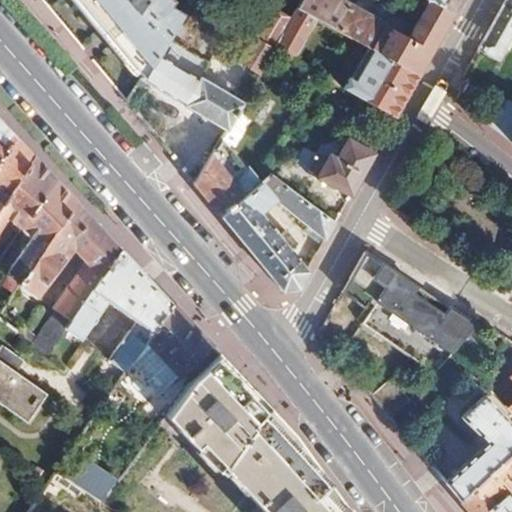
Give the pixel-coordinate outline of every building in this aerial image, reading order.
[(73,0),(139,78),(155,51),(178,13),(163,3),(165,0),(73,0)] [(318,15),(329,21),(377,51),(416,74),(450,13),(428,0),(419,0),(424,3),(404,39),(338,0),(301,0),(299,3),(318,15)] [(428,0),(450,13),(457,0),(428,0)] [(511,0),(502,0),(475,50),(494,61),(511,29),(511,0)] [(318,15),(299,3),(284,30),(277,41),(295,53),(313,23),(318,15)] [(329,21),(318,15),(313,23),(323,29),(329,21)] [(284,30),(264,18),(243,54),(262,67),(277,41),(284,30)] [(139,78),(138,79),(224,131),(232,118),(238,107),(241,102),(155,51),(139,78)] [(348,76),(342,84),(392,116),(416,74),(377,51),(359,82),(348,76)] [(191,186),(219,219),(261,176),(247,162),(232,176),(218,158),(229,139),(232,141),(249,113),(238,107),(232,118),(224,131),(191,186)] [(511,121),(498,111),(486,127),(507,144),(511,136),(511,121)] [(0,154),(13,135),(0,121),(0,154)] [(0,154),(0,201),(31,154),(13,135),(0,154)] [(314,152),(303,145),(293,160),(296,166),(347,195),(371,152),(344,137),(341,142),(319,143),(314,152)] [(52,176),(31,154),(0,201),(0,229),(9,216),(18,225),(52,176)] [(261,176),(219,219),(280,293),(294,289),(313,257),(306,253),(299,266),(282,246),(286,243),(280,236),(276,239),(258,215),(274,202),(308,232),(305,237),(318,248),(333,221),(267,170),(261,176)] [(18,225),(28,236),(4,273),(10,277),(4,287),(11,293),(17,282),(73,199),(52,176),(18,225)] [(17,282),(37,296),(72,247),(84,261),(52,306),(56,309),(70,319),(120,250),(73,199),(17,282)] [(171,304),(120,250),(70,319),(63,328),(80,340),(105,302),(134,323),(107,360),(124,372),(145,341),(171,304)] [(361,306),(354,318),(432,372),(476,327),(361,252),(340,291),(361,306)] [(171,304),(145,341),(164,360),(163,362),(171,372),(173,369),(178,374),(209,345),(171,304)] [(70,319),(56,309),(33,342),(46,351),(63,328),(70,319)] [(18,356),(1,344),(0,345),(0,404),(22,419),(42,389),(10,367),(18,356)] [(190,383),(169,411),(222,469),(224,471),(252,428),(250,425),(268,408),(219,355),(190,383)] [(377,372),(362,385),(389,418),(408,398),(392,378),(386,382),(377,372)] [(457,501),(511,450),(511,425),(508,422),(498,411),(502,408),(496,401),(492,404),(484,394),(459,416),(483,443),(441,482),(457,501)] [(511,401),(503,409),(511,418),(511,401)] [(252,428),(224,471),(258,509),(254,511),(347,511),(293,434),(268,408),(250,425),(252,428)] [(511,450),(457,501),(466,511),(511,511),(511,499),(508,494),(511,490),(511,450)]
